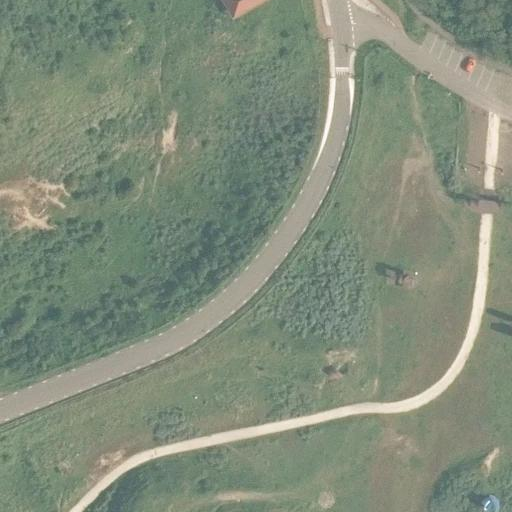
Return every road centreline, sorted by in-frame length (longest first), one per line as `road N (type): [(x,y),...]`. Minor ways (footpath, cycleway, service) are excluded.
road 1 (unclassified): [(0,407),(190,329),(260,271),(319,179),(336,133),(339,27)]
road 2 (unclassified): [(511,112),(442,76),(398,38)]
